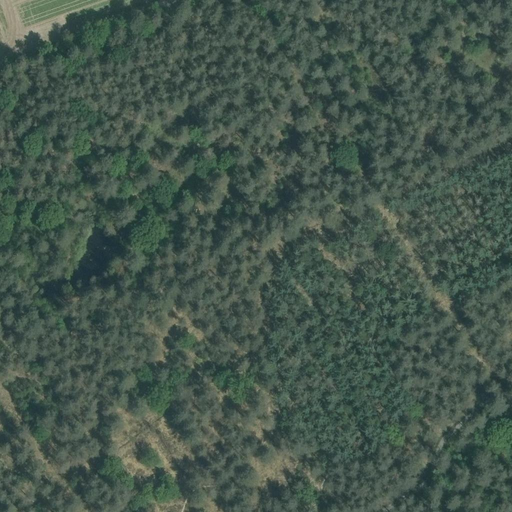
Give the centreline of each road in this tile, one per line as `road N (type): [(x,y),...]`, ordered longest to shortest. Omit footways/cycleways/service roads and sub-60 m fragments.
road 1 (track): [(177,0),(0,64)]
road 2 (track): [(84,511),(13,401)]
